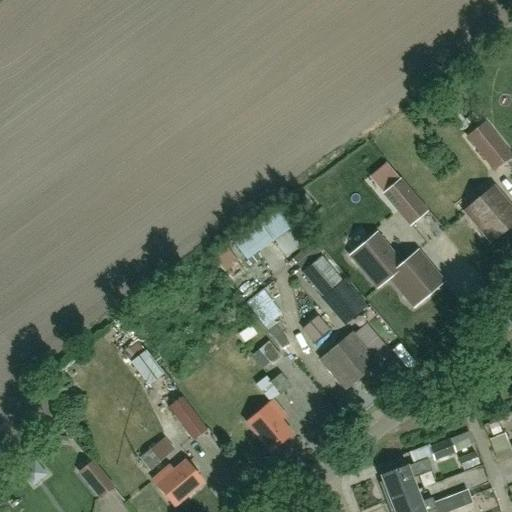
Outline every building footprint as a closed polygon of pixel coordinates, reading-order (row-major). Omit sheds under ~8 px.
[(484,125),(468,138),(493,169),(509,156),(484,125)] [(410,225),(425,212),(400,182),(384,195),(410,225)] [(464,213),(490,243),(511,224),(511,209),(494,188),(464,213)] [(280,208),(231,244),(245,263),(294,226),(280,208)] [(389,278),(413,307),(442,283),(417,253),(402,265),(377,235),(350,257),(377,288),(389,278)] [(303,274),(324,299),(322,300),(344,326),(366,308),(344,282),(342,283),(321,259),(303,274)] [(280,318),(262,294),(246,306),(264,330),(280,318)] [(317,344),(334,331),(321,315),(304,328),(317,344)] [(320,361),(346,391),(378,364),(352,334),(320,361)] [(258,351),(272,366),(281,359),(268,343),(258,351)] [(149,386),(162,376),(139,344),(125,355),(149,386)] [(256,386),(269,402),(279,394),(280,395),(290,387),(280,375),(270,383),(266,378),(256,386)] [(193,441),(205,431),(181,399),(169,409),(193,441)] [(247,422),(272,451),(291,435),(280,422),(285,417),(272,401),(247,422)] [(455,455),(475,448),(470,435),(450,442),(455,455)] [(450,442),(430,450),(435,463),(455,455),(450,442)] [(149,471),(160,462),(150,450),(139,459),(149,471)] [(173,506),(203,481),(185,461),(166,478),(161,472),(151,480),(173,506)] [(385,489),(381,491),(386,504),(417,493),(412,481),(432,473),(428,461),(381,479),(385,489)] [(113,488),(92,463),(79,474),(100,499),(113,488)] [(417,493),(386,504),(389,511),(436,511),(437,511),(436,511),(455,511),(456,511),(451,499),(434,505),(432,500),(421,504),(417,493)] [(467,493),(451,499),(456,511),(472,506),(470,499),(467,493)]
